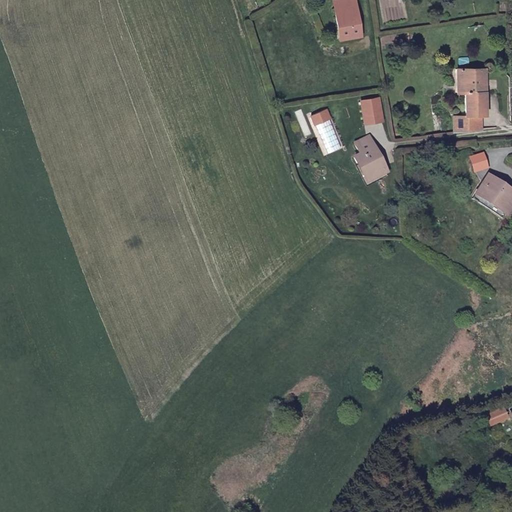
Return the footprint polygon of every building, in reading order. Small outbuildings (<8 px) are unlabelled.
[(348,27),(349,39),(368,35),(361,0),(340,0),(344,27),(348,27)] [(459,113),(460,129),(483,125),(483,113),(491,113),(491,92),(488,91),(489,77),(491,77),(490,66),(468,66),(468,92),(471,92),(471,114),(459,113)] [(388,118),(384,97),(366,100),(370,121),(388,118)] [(318,127),(332,120),(328,111),(313,118),(318,127)] [(346,148),(332,120),(318,127),(331,154),(346,148)] [(371,178),(381,173),(390,168),(372,136),(359,143),(366,154),(359,157),(371,178)] [(384,178),(381,173),(371,178),(374,183),(384,178)] [(511,199),(511,184),(495,174),(489,183),(486,181),(481,189),(509,204),(511,199)] [(502,405),(485,410),(487,419),(504,414),(502,405)]
